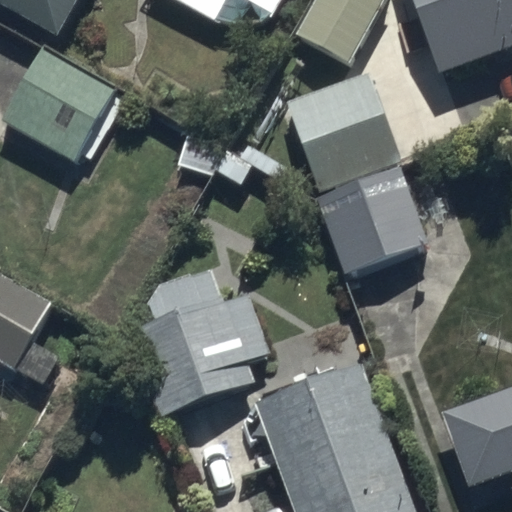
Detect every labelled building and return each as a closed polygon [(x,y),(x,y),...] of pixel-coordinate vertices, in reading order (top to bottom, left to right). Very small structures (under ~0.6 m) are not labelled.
[(0,0),(0,22),(62,56),(92,0),(0,0)] [(218,0),(233,8),(238,0),(218,0)] [(353,79),(393,9),(376,0),(329,0),(302,50),(353,79)] [(511,0),(408,0),(442,95),(511,69),(511,0)] [(120,104),(45,64),(4,138),(80,179),(120,104)] [(370,95),(288,123),(345,292),(427,264),(370,95)] [(159,434),(256,400),(249,380),(272,372),(250,310),(225,319),(213,285),(150,307),(157,328),(136,335),(140,347),(129,351),(159,434)] [(55,318),(0,287),(0,373),(46,398),(63,368),(35,353),(55,318)] [(409,511),(362,385),(258,424),(291,511),(409,511)] [(511,407),(446,433),(474,508),(511,493),(511,407)]
